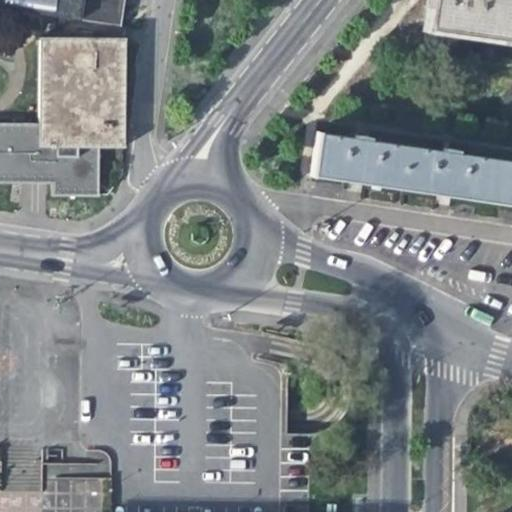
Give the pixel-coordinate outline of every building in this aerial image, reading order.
[(0,0),(0,7),(120,24),(123,0),(0,0)] [(429,0),(426,30),(503,40),(508,0),(429,0)] [(511,0),(508,0),(503,40),(511,41),(511,0)] [(0,124),(0,182),(6,183),(49,183),(49,195),(94,195),(95,147),(122,147),(122,39),(38,39),(38,124),(0,124)] [(355,185),(397,191),(404,147),(367,142),(368,138),(354,136),(353,139),(317,134),(317,132),(314,132),(307,178),(355,185)] [(440,152),(404,147),(397,191),(442,198),(484,204),(491,160),(454,154),(455,150),(441,149),(440,152)] [(511,162),(491,160),(484,204),(511,207),(511,162)] [(466,509),(466,483),(457,484),(458,509),(466,509)]
